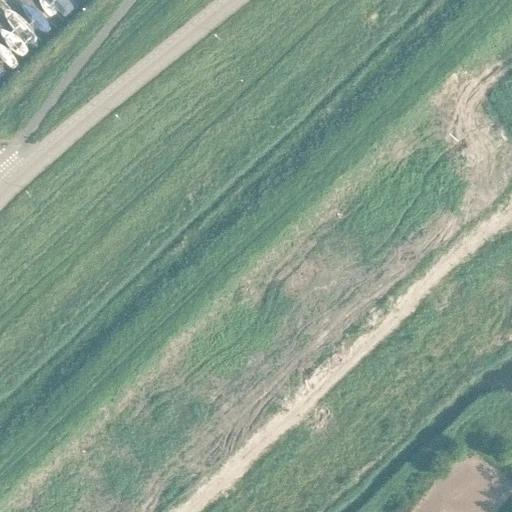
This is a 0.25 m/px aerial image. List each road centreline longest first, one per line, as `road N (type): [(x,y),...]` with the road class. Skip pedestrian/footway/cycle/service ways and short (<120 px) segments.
road 1 (unknown): [(0,489),(511,13)]
road 2 (unknown): [(210,511),(511,222)]
road 3 (tertiary): [(0,217),(257,0)]
